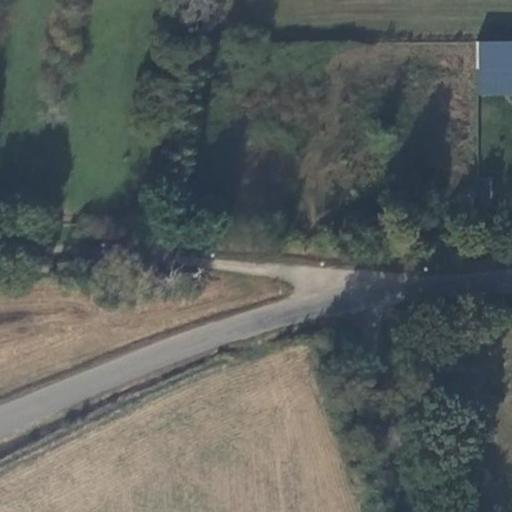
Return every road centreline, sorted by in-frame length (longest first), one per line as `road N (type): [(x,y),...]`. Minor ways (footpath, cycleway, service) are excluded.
road 1 (unclassified): [(0,423),(297,311),(382,296)]
road 2 (track): [(382,296),(292,273),(0,249)]
road 3 (track): [(382,296),(413,511)]
road 4 (unclassified): [(511,286),(382,296)]
